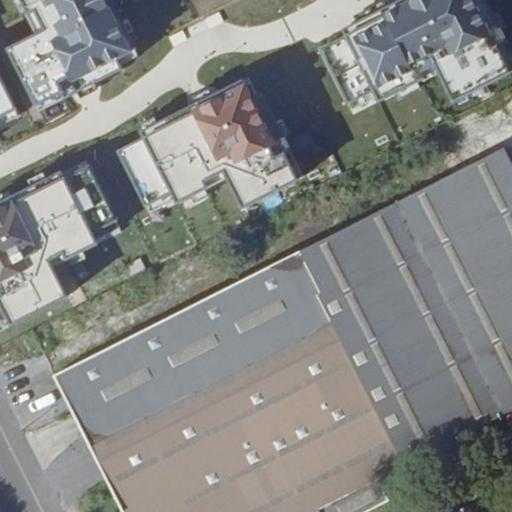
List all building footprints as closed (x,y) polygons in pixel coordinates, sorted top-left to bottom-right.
[(104,0),(21,0),(40,36),(10,53),(39,112),(137,63),(104,0)] [(403,0),(345,29),(379,99),(435,72),(451,104),(510,75),(473,0),(403,0)] [(0,128),(20,119),(0,80),(0,128)] [(245,83),(119,150),(152,217),(231,177),(245,206),(297,181),(245,83)] [(387,124),(416,115),(410,96),(381,104),(387,124)] [(511,157),(506,146),(336,233),(54,376),(123,511),(370,511),(391,502),(379,479),(506,415),(511,426),(511,157)] [(87,163),(0,205),(0,317),(6,329),(68,298),(51,267),(121,232),(87,163)]
